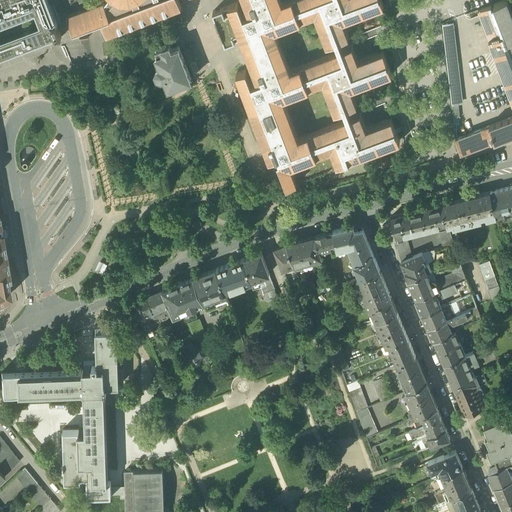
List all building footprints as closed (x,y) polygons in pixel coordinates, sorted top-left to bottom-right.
[(0,0),(0,55),(57,33),(58,35),(62,35),(57,21),(58,21),(51,2),(48,3),(47,0),(0,0)] [(139,0),(134,2),(123,3),(113,0),(106,0),(105,1),(104,0),(102,0),(68,13),(67,13),(74,30),(78,29),(101,20),(107,35),(120,31),(120,32),(125,31),(124,29),(131,26),(132,28),(136,26),(135,25),(142,22),(143,24),(147,22),(147,20),(153,18),(154,20),(158,18),(158,16),(165,13),(165,15),(170,14),(169,12),(182,7),(178,0),(139,0)] [(359,114),(351,117),(347,119),(298,137),(283,97),(323,82),(335,113),(344,110),(348,108),(356,105),(357,105),(351,89),(392,74),(384,52),(358,61),(352,46),(351,46),(343,49),(339,51),(290,69),(275,30),(315,15),(327,46),(336,42),(340,41),(348,38),(349,37),(343,22),(358,16),(352,0),(287,0),(282,2),(281,0),(244,0),(249,13),(244,15),(238,1),(222,7),(234,40),(241,37),(257,80),(252,82),(247,69),(237,72),(270,159),(277,156),(279,162),(287,184),(400,141),(392,119),(366,129),(360,114),(359,114)] [(381,0),(352,0),(358,16),(384,6),(381,0)] [(511,116),(456,138),(461,152),(510,134),(511,132),(511,13),(507,0),(504,0),(494,4),(495,6),(492,7),(492,5),(478,10),(511,98),(511,116)] [(225,43),(234,40),(222,7),(213,11),(225,43)] [(364,25),(366,29),(383,22),(381,18),(380,14),(363,21),(364,25)] [(443,24),(452,104),(453,104),(459,103),(464,103),(454,23),(443,24)] [(351,46),(348,38),(340,41),(343,49),(351,46)] [(165,77),(169,88),(191,79),(192,79),(179,46),(172,49),(170,44),(157,49),(159,54),(157,55),(160,65),(158,66),(156,71),(158,76),(162,78),(165,77)] [(359,114),(356,105),(348,108),(351,117),(359,114)] [(496,215),(497,217),(511,213),(511,185),(490,191),(496,215)] [(489,192),(441,204),(446,223),(447,226),(448,227),(496,215),(490,191),(489,192)] [(407,234),(446,223),(441,204),(391,217),(397,236),(407,234)] [(350,245),(351,249),(368,241),(363,229),(353,226),(333,231),(336,242),(337,247),(338,248),(348,246),(350,245)] [(440,233),(443,247),(455,244),(449,229),(440,233)] [(0,299),(11,294),(1,236),(0,233),(0,230),(0,255),(3,274),(1,275),(2,278),(4,278),(6,290),(3,295),(0,295),(0,299)] [(315,235),(320,251),(332,248),(331,244),(336,242),(333,231),(328,232),(315,235)] [(397,236),(398,243),(408,239),(407,234),(397,236)] [(315,235),(286,243),(294,265),(296,270),(310,266),(308,260),(313,259),(313,261),(322,258),(320,251),(315,235)] [(397,243),(397,244),(401,261),(412,257),(408,239),(398,243),(397,243)] [(350,249),(361,277),(380,269),(368,241),(351,249),(350,249)] [(283,269),(294,265),(286,243),(274,247),(283,269)] [(427,263),(429,262),(435,260),(436,251),(435,249),(422,252),(427,263)] [(244,259),(252,281),(259,278),(270,274),(261,252),(244,259)] [(409,280),(427,272),(432,270),(429,262),(427,263),(422,252),(412,257),(401,261),(409,280)] [(216,268),(225,292),(231,290),(232,290),(246,285),(246,284),(252,282),(252,281),(244,259),(216,268)] [(450,263),(453,272),(463,268),(460,259),(450,263)] [(480,264),(489,289),(499,286),(490,261),(480,264)] [(194,277),(204,301),(215,297),(225,293),(225,292),(216,268),(194,277)] [(454,275),(437,282),(440,288),(455,282),(467,277),(463,268),(453,272),(454,275)] [(391,297),(389,292),(382,274),(380,270),(380,269),(361,277),(357,279),(358,281),(360,287),(357,288),(361,297),(364,295),(369,306),(370,306),(391,297)] [(436,280),(432,270),(427,272),(432,284),(437,282),(454,275),(453,272),(436,280)] [(409,280),(415,295),(434,287),(432,284),(427,272),(409,280)] [(262,287),(273,283),(270,274),(259,278),(262,287)] [(194,277),(182,281),(185,287),(187,287),(191,297),(189,298),(192,304),(196,302),(197,304),(204,301),(194,277)] [(457,286),(468,282),(467,277),(455,282),(457,286)] [(193,308),(192,304),(189,298),(191,297),(187,287),(185,287),(182,281),(162,290),(172,313),(185,308),(186,311),(193,308)] [(294,283),(298,294),(304,292),(300,281),(294,283)] [(326,284),(329,291),(334,288),(332,282),(326,284)] [(435,290),(440,288),(437,282),(432,284),(434,287),(415,295),(416,298),(435,290)] [(440,288),(435,290),(437,295),(440,294),(441,296),(458,289),(457,286),(455,282),(440,288)] [(262,287),(264,293),(275,288),(273,283),(262,287)] [(499,286),(489,289),(488,290),(492,300),(503,296),(499,286)] [(275,288),(264,293),(267,301),(278,297),(275,288)] [(148,296),(157,319),(172,313),(162,290),(148,296)] [(441,306),(437,295),(435,290),(416,298),(423,314),(441,306)] [(215,297),(218,306),(229,302),(225,293),(215,297)] [(159,324),(157,319),(148,296),(135,301),(146,330),(147,330),(149,336),(160,332),(158,326),(157,325),(159,324)] [(370,306),(376,321),(398,312),(391,297),(370,306)] [(456,299),(451,302),(453,308),(457,315),(462,313),(456,299)] [(193,308),(194,309),(205,305),(204,301),(197,304),(196,302),(192,304),(193,308)] [(442,306),(444,311),(450,308),(450,309),(453,308),(451,302),(442,306)] [(423,314),(428,327),(447,319),(444,311),(442,306),(441,306),(423,314)] [(185,308),(172,313),(173,316),(184,312),(186,311),(185,308)] [(186,311),(184,312),(186,318),(196,313),(194,309),(193,308),(186,311)] [(457,315),(453,308),(450,309),(450,308),(444,311),(447,319),(457,315)] [(457,315),(447,319),(450,324),(474,314),(472,309),(462,313),(457,315)] [(387,345),(389,344),(408,337),(398,312),(376,321),(387,345)] [(222,317),(235,354),(247,349),(233,313),(222,317)] [(200,318),(189,322),(196,339),(207,335),(200,318)] [(451,327),(450,324),(447,319),(428,327),(434,339),(456,330),(455,328),(452,326),(451,327)] [(434,339),(444,364),(466,355),(460,341),(464,340),(460,329),(456,330),(434,339)] [(112,495),(112,494),(112,486),(111,479),(108,479),(107,435),(106,400),(105,391),(107,390),(107,386),(119,386),(117,330),(111,330),(96,330),(97,358),(83,359),(84,368),(83,368),(83,369),(1,372),(2,394),(84,391),(85,428),(63,429),(65,481),(87,480),(88,496),(112,495)] [(392,351),(397,363),(416,355),(408,337),(389,344),(392,351)] [(204,345),(213,368),(224,364),(215,341),(204,345)] [(184,346),(190,363),(203,357),(201,354),(202,354),(200,349),(199,349),(198,345),(194,347),(193,342),(187,345),(184,346)] [(384,354),(392,351),(389,344),(387,345),(381,347),(384,354)] [(490,345),(474,351),(477,357),(492,350),(490,345)] [(444,364),(456,392),(478,382),(476,376),(477,376),(474,375),(471,366),(479,362),(477,357),(474,351),(466,355),(444,364)] [(397,363),(399,368),(418,360),(416,355),(397,363)] [(399,368),(408,390),(427,382),(418,360),(399,368)] [(479,382),(481,385),(481,384),(487,381),(483,373),(477,376),(476,376),(478,382),(479,382)] [(374,381),(381,400),(391,397),(384,377),(374,381)] [(347,384),(358,411),(368,407),(358,380),(347,384)] [(406,391),(407,396),(429,387),(427,382),(408,390),(406,391)] [(479,382),(478,382),(456,392),(465,414),(484,406),(481,397),(481,396),(479,391),(478,391),(476,387),(481,385),(479,382)] [(410,409),(413,417),(437,407),(429,387),(407,396),(413,408),(410,409)] [(378,432),(368,407),(358,411),(367,437),(378,432)] [(413,417),(418,428),(425,424),(442,418),(442,417),(437,407),(413,417)] [(503,465),(508,462),(511,460),(511,438),(511,437),(511,425),(507,414),(482,424),(487,434),(486,435),(487,435),(491,445),(496,456),(498,454),(503,465)] [(427,428),(430,435),(446,428),(444,424),(442,418),(425,424),(427,428)] [(407,420),(374,434),(377,441),(387,437),(386,436),(394,433),(392,429),(396,427),(402,440),(406,439),(403,433),(411,430),(407,420)] [(424,428),(427,428),(425,424),(418,428),(409,431),(410,432),(412,438),(425,433),(425,431),(424,428)] [(428,436),(429,439),(432,445),(450,437),(446,428),(430,435),(428,436)] [(0,454),(1,453),(6,458),(13,452),(0,435),(0,454)] [(426,448),(432,445),(429,439),(424,442),(426,448)] [(371,447),(375,458),(379,456),(380,456),(376,445),(371,447)] [(496,456),(491,445),(487,446),(492,457),(496,456)] [(437,477),(441,475),(463,466),(456,450),(429,462),(432,469),(432,471),(434,470),(437,477)] [(6,458),(2,462),(9,471),(21,461),(13,452),(6,458)] [(0,470),(4,475),(9,471),(2,462),(0,463),(0,470)] [(511,477),(511,472),(510,467),(508,462),(503,465),(489,470),(495,484),(511,477)] [(439,502),(447,499),(472,488),(463,466),(441,475),(446,487),(445,489),(435,493),(439,502)] [(19,478),(29,490),(38,482),(28,469),(26,467),(17,475),(19,478)] [(432,479),(437,477),(434,470),(432,471),(432,469),(428,471),(432,479)] [(126,497),(126,511),(164,511),(163,470),(125,471),(125,486),(126,497)] [(511,477),(495,484),(502,501),(511,496),(511,477)] [(49,496),(38,482),(29,490),(40,504),(42,506),(51,498),(49,496)] [(125,486),(112,486),(112,494),(121,493),(121,497),(126,497),(125,486)] [(476,511),(481,510),(472,488),(447,499),(452,511),(458,511),(460,511),(459,511),(476,511)] [(351,492),(359,510),(363,508),(356,490),(351,492)] [(511,511),(511,496),(502,501),(506,511),(511,511)] [(59,511),(62,510),(51,498),(42,506),(41,507),(44,511),(59,511)] [(452,511),(447,499),(439,502),(436,503),(439,511),(438,511),(452,511)]
